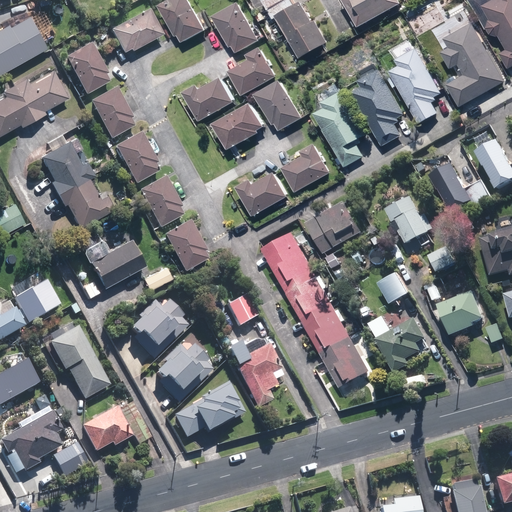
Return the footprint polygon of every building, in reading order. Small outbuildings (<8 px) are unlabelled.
[(187,0),(171,0),(157,8),(174,39),(177,38),(181,45),(205,31),(187,0)] [(276,20),(298,60),(327,44),(315,23),(312,25),(300,3),(295,6),(292,0),(262,0),(261,1),(272,22),(276,20)] [(397,0),(339,0),(355,29),(400,5),(397,0)] [(511,0),(479,0),(470,5),(489,37),(498,39),(505,52),(499,55),(509,71),(511,68),(511,0)] [(237,4),(211,19),(229,49),(231,48),(236,56),(259,43),(237,4)] [(43,34),(54,28),(43,9),(20,23),(18,19),(0,29),(0,62),(44,37),(43,34)] [(146,9),(113,27),(127,52),(133,48),(135,51),(160,37),(146,9)] [(262,11),(254,15),(262,27),(269,23),(262,11)] [(505,83),(472,24),(443,40),(448,49),(440,53),(450,70),(458,66),(464,76),(459,79),(455,73),(445,79),(449,84),(446,86),(459,109),(505,83)] [(95,41),(69,54),(89,94),(116,80),(95,41)] [(227,73),(241,98),(276,78),(260,48),(245,57),(248,62),(227,73)] [(389,72),(418,125),(438,114),(431,101),(442,96),(416,50),(394,61),(397,67),(389,72)] [(37,120),(50,113),(49,110),(72,97),(56,69),(33,82),(30,77),(17,84),(37,120)] [(405,117),(379,70),(357,83),(360,88),(351,93),(381,148),(402,136),(394,122),(405,117)] [(182,94),(198,124),(235,104),(220,79),(199,90),(197,85),(182,94)] [(281,81),(253,96),(271,127),(274,125),(279,133),(302,120),(281,81)] [(37,120),(17,84),(4,91),(7,97),(0,100),(0,136),(0,137),(22,125),(24,128),(37,120)] [(120,84),(93,98),(114,137),(140,123),(120,84)] [(314,116),(343,168),(364,157),(356,143),(366,137),(339,88),(325,95),(327,100),(320,104),(323,110),(314,116)] [(251,104),(212,126),(226,152),(258,135),(257,133),(264,128),(251,104)] [(145,129),(118,143),(138,182),(165,168),(145,129)] [(54,182),(61,194),(92,178),(98,175),(91,161),(86,164),(79,151),(85,148),(79,136),(44,154),(58,180),(54,182)] [(281,169),(294,194),(330,174),(313,144),(299,152),(302,158),(281,169)] [(511,172),(496,145),(474,158),(495,194),(511,184),(511,172)] [(450,168),(428,181),(451,219),(472,206),(450,168)] [(169,174),(142,188),(163,226),(190,211),(169,174)] [(236,188),(252,218),(287,199),(273,174),(252,185),(250,181),(236,188)] [(61,194),(67,206),(70,204),(83,228),(117,210),(110,195),(103,199),(92,178),(61,194)] [(481,183),(465,192),(477,211),(492,202),(481,183)] [(411,200),(385,214),(392,227),(395,225),(406,247),(434,233),(426,217),(421,219),(411,200)] [(17,202),(0,211),(0,224),(6,235),(28,222),(17,202)] [(344,206),(305,227),(322,258),(361,236),(344,206)] [(192,217),(167,231),(188,269),(213,255),(192,217)] [(96,227),(80,237),(87,249),(104,239),(96,227)] [(511,228),(479,237),(489,277),(508,272),(509,279),(511,277),(511,228)] [(292,235),(261,252),(339,392),(370,374),(292,235)] [(134,237),(93,259),(108,287),(149,264),(134,237)] [(387,247),(395,262),(404,257),(395,242),(387,247)] [(447,248),(428,258),(436,274),(455,264),(447,248)] [(169,266),(146,278),(152,290),(175,278),(169,266)] [(397,275),(378,286),(391,307),(409,297),(397,275)] [(49,280),(17,298),(31,323),(63,305),(49,280)] [(96,282),(85,288),(91,300),(102,294),(96,282)] [(436,286),(427,289),(432,302),(441,299),(436,286)] [(472,293),(436,309),(450,340),(486,325),(472,293)] [(511,293),(502,296),(509,322),(511,320),(511,293)] [(249,294),(230,303),(242,327),(261,317),(249,294)] [(134,340),(155,361),(193,323),(170,300),(164,307),(156,299),(141,315),(144,318),(135,327),(141,332),(134,340)] [(0,341),(29,326),(19,307),(3,316),(0,310),(0,341)] [(382,320),(367,328),(393,376),(409,368),(406,363),(421,355),(416,346),(425,341),(413,319),(389,332),(382,320)] [(498,325),(485,330),(491,345),(504,341),(498,325)] [(83,326),(52,342),(67,370),(70,368),(86,399),(114,385),(83,326)] [(242,338),(229,344),(259,407),(275,399),(271,390),(280,385),(277,380),(287,375),(267,334),(246,344),(242,338)] [(156,379),(181,403),(218,367),(195,344),(189,350),(182,344),(166,360),(170,365),(156,379)] [(16,352),(5,357),(10,368),(21,363),(16,352)] [(22,364),(0,374),(0,378),(13,405),(36,394),(22,364)] [(231,382),(176,415),(189,437),(208,427),(211,432),(248,411),(231,382)] [(120,405),(84,426),(99,451),(114,443),(116,446),(134,436),(140,445),(155,437),(134,401),(122,409),(120,405)] [(55,410),(3,439),(11,453),(15,450),(27,471),(42,462),(41,459),(66,445),(59,433),(66,429),(55,410)] [(511,473),(488,479),(495,505),(511,501),(511,473)] [(478,511),(472,481),(447,486),(449,511),(478,511)] [(380,507),(375,507),(375,511),(415,511),(414,498),(391,499),(391,497),(379,498),(380,507)]
